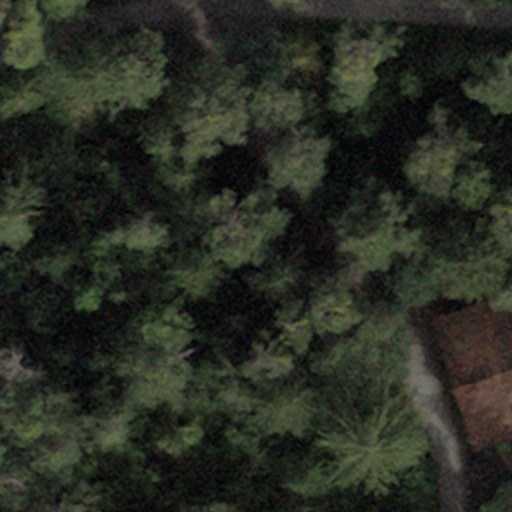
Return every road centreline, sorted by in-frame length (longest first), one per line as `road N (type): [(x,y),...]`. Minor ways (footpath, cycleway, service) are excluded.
road 1 (track): [(433,511),(329,68),(357,17),(511,22)]
road 2 (track): [(0,6),(179,1),(357,17)]
